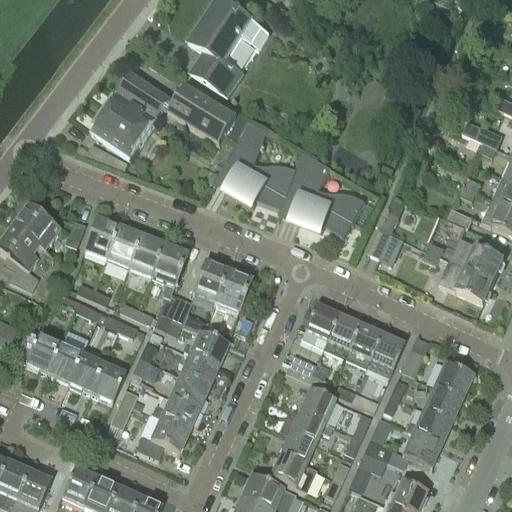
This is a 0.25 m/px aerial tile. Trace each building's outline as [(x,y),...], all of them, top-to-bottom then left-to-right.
[(258,55),(268,39),(240,20),(242,18),(239,16),(237,18),(216,4),(187,48),(203,58),(189,78),(227,102),(242,79),(225,68),(241,44),(258,55)] [(130,79),(117,99),(155,126),(169,106),(130,79)] [(233,123),(181,91),(166,117),(218,148),(233,123)] [(155,126),(117,99),(90,138),(128,165),(155,126)] [(511,120),(511,108),(502,104),(497,114),(511,120)] [(228,161),(213,187),(222,193),(219,199),(251,217),(253,211),(257,207),(280,215),(283,210),(300,177),(299,177),(293,174),(285,173),(278,172),(269,173),(264,174),(258,173),(252,171),(266,137),(237,120),(217,154),(228,161)] [(481,148),(494,154),(498,146),(476,136),(472,144),(481,148)] [(494,154),(481,148),(477,157),(490,163),(494,154)] [(280,215),(277,220),(288,224),(286,230),(319,243),(321,237),(323,232),(342,243),(341,244),(342,245),(352,229),(365,207),(363,207),(359,204),(354,202),(349,201),(343,200),(338,199),(333,199),(328,199),(323,198),(319,197),(331,175),(302,158),(299,177),(300,177),(283,210),(280,215)] [(511,189),(511,162),(510,162),(500,184),(511,189)] [(359,176),(359,177),(359,179),(360,180),(360,181),(362,182),(365,184),(366,184),(368,183),(371,183),(372,181),(373,180),(373,177),(371,173),(369,172),(368,171),(367,171),(363,172),(361,173),(359,176)] [(462,192),(475,198),(478,190),(465,184),(462,192)] [(511,215),(511,189),(500,184),(491,206),(511,215)] [(475,198),(462,192),(458,201),(471,207),(475,198)] [(511,215),(491,206),(480,229),(490,233),(511,243),(511,215)] [(26,213),(10,234),(43,259),(59,238),(26,213)] [(469,234),(474,223),(452,214),(447,225),(469,234)] [(82,257),(105,266),(118,234),(95,224),(82,257)] [(75,253),(84,230),(72,225),(63,249),(75,253)] [(43,259),(10,234),(0,246),(0,258),(17,271),(9,288),(32,298),(37,286),(28,278),(43,259)] [(105,266),(127,275),(140,242),(118,234),(105,266)] [(377,235),(367,259),(378,264),(389,241),(377,235)] [(457,243),(447,266),(493,287),(503,264),(496,260),(501,249),(480,240),(475,251),(457,243)] [(127,275),(149,284),(162,251),(140,242),(127,275)] [(426,256),(439,262),(442,254),(429,249),(426,256)] [(162,251),(149,284),(172,293),(185,260),(162,251)] [(439,262),(426,256),(422,265),(435,271),(439,262)] [(447,266),(436,289),(453,297),(482,311),(493,287),(447,266)] [(213,309),(227,277),(204,268),(191,300),(213,309)] [(227,277),(213,309),(237,318),(249,286),(227,277)] [(89,306),(93,298),(78,291),(74,299),(89,306)] [(93,298),(89,306),(103,312),(107,304),(93,298)] [(158,320),(169,325),(178,303),(168,298),(158,320)] [(72,319),(77,309),(63,303),(59,313),(72,319)] [(178,303),(169,325),(181,330),(190,308),(178,303)] [(77,309),(72,319),(95,329),(98,320),(92,317),(92,316),(77,309)] [(133,326),(137,316),(122,310),(117,319),(133,326)] [(321,356),(336,322),(314,312),(299,346),(321,356)] [(137,316),(133,326),(146,332),(151,323),(137,316)] [(169,325),(158,320),(152,331),(164,337),(169,325)] [(116,338),(120,329),(106,322),(101,331),(116,338)] [(359,332),(336,322),(321,356),(343,365),(359,332)] [(120,329),(116,338),(139,348),(143,339),(120,329)] [(188,360),(217,373),(227,352),(225,351),(230,340),(207,330),(202,341),(197,339),(188,360)] [(80,332),(74,347),(84,351),(90,336),(80,332)] [(379,341),(359,332),(343,365),(364,375),(379,341)] [(151,336),(148,343),(158,347),(161,341),(151,336)] [(23,371),(45,380),(58,351),(37,341),(36,343),(25,338),(13,364),(24,369),(23,371)] [(402,351),(379,341),(364,375),(387,385),(402,351)] [(137,363),(147,367),(152,355),(142,350),(137,363)] [(45,380),(67,390),(80,361),(58,351),(45,380)] [(413,383),(422,361),(422,360),(409,355),(400,377),(413,383)] [(207,395),(217,373),(188,360),(178,381),(207,395)] [(67,390),(87,400),(101,370),(80,361),(67,390)] [(306,389),(314,371),(292,361),(284,379),(306,389)] [(147,367),(137,363),(130,378),(140,383),(147,367)] [(124,381),(101,370),(87,400),(111,410),(124,381)] [(432,393),(461,406),(471,383),(442,370),(432,393)] [(314,371),(306,389),(323,396),(327,387),(321,385),(325,376),(314,371)] [(198,416),(207,395),(178,381),(168,403),(198,416)] [(389,402),(397,405),(404,390),(396,386),(389,402)] [(349,409),(352,401),(336,393),(332,401),(349,409)] [(451,429),(461,406),(432,393),(422,416),(451,429)] [(119,406),(131,412),(136,401),(123,396),(119,406)] [(308,396),(298,418),(324,430),(334,408),(308,396)] [(352,401),(349,409),(366,417),(370,409),(352,401)] [(397,405),(389,402),(384,413),(393,417),(397,405)] [(158,425),(188,438),(198,416),(168,403),(158,425)] [(131,412),(119,406),(108,429),(121,435),(131,412)] [(441,452),(451,429),(422,416),(412,439),(441,452)] [(298,418),(288,439),(314,451),(319,439),(327,443),(331,433),(324,430),(298,418)] [(188,438),(158,425),(150,421),(134,457),(156,467),(162,454),(177,461),(188,438)] [(350,442),(359,446),(367,428),(358,423),(350,442)] [(407,428),(404,435),(410,438),(413,430),(407,428)] [(288,439),(278,461),(304,473),(314,451),(288,439)] [(441,452),(412,439),(402,461),(432,474),(441,452)] [(359,446),(350,442),(342,459),(351,463),(359,446)] [(363,458),(385,468),(390,456),(368,446),(363,458)] [(385,468),(363,458),(357,472),(378,481),(385,468)] [(268,484),(294,496),(304,500),(314,478),(304,473),(278,461),(268,484)] [(27,478),(6,468),(0,480),(0,500),(4,502),(0,510),(3,511),(11,511),(14,506),(27,478)] [(330,485),(340,489),(347,474),(337,469),(330,485)] [(60,504),(77,511),(81,511),(94,484),(73,475),(60,504)] [(27,478),(14,506),(26,511),(38,511),(49,488),(27,478)] [(249,482),(239,504),(256,511),(288,511),(293,502),(249,482)] [(81,511),(108,511),(117,495),(94,484),(81,511)] [(340,489),(330,485),(323,502),(332,506),(340,489)] [(384,511),(385,511),(421,511),(425,503),(423,502),(424,500),(395,486),(384,511)] [(134,511),(138,504),(117,495),(108,511),(134,511)]
